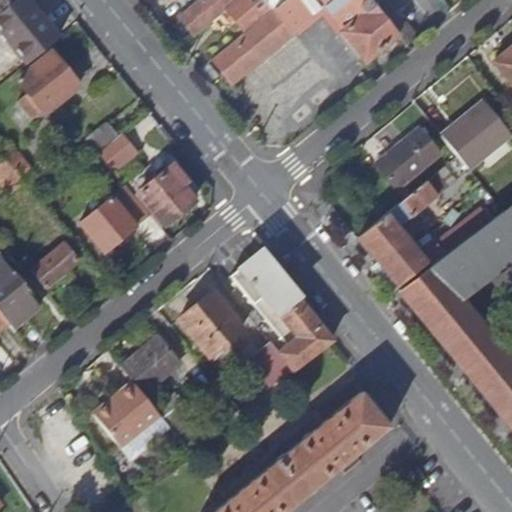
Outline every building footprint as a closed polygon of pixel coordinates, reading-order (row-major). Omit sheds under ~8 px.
[(0,0),(0,12),(14,0),(0,0)] [(26,0),(14,0),(0,12),(0,29),(28,64),(33,60),(58,38),(26,0)] [(223,10),(234,0),(202,0),(180,19),(193,35),(223,10)] [(211,59),(231,83),(294,33),(291,29),(321,5),(317,0),(285,0),(243,34),(211,59)] [(285,0),(234,0),(223,10),(243,34),(285,0)] [(340,32),(365,63),(398,35),(368,0),(317,0),(321,5),(342,30),(340,32)] [(511,77),(511,47),(497,60),(511,77)] [(33,60),(28,64),(18,72),(15,74),(20,79),(17,82),(44,114),(79,85),(51,52),(37,64),(33,60)] [(200,69),(221,94),(228,88),(208,63),(200,69)] [(457,157),(468,170),(511,134),(485,102),(441,137),(457,157)] [(97,153),(117,136),(106,123),(86,139),(97,153)] [(377,165),(394,190),(437,155),(419,132),(377,165)] [(97,153),(112,171),(133,154),(117,136),(97,153)] [(2,156),(24,182),(33,173),(12,148),(2,156)] [(24,182),(2,156),(0,157),(0,182),(9,194),(24,182)] [(133,195),(150,215),(158,225),(160,228),(193,201),(180,185),(184,181),(171,165),(133,195)] [(482,209),(493,200),(471,174),(451,190),(473,217),(482,209)] [(435,175),(426,182),(437,196),(446,188),(435,175)] [(426,182),(402,201),(388,212),(386,214),(397,228),(437,196),(426,182)] [(133,195),(125,185),(111,196),(135,227),(150,215),(133,195)] [(103,253),(135,227),(111,196),(78,222),(103,253)] [(492,220),(502,212),(493,200),(482,209),(492,220)] [(511,203),(502,212),(492,220),(445,254),(430,266),(399,290),(511,428),(511,359),(456,290),(511,247),(511,203)] [(363,232),(386,214),(388,212),(383,206),(358,227),(363,232)] [(357,237),(397,286),(427,263),(418,253),(403,235),(397,228),(386,214),(363,232),(357,237)] [(408,231),(403,235),(418,253),(423,249),(408,231)] [(430,266),(445,254),(434,241),(423,249),(418,253),(427,263),(430,266)] [(30,271),(44,288),(77,261),(63,244),(30,271)] [(267,262),(259,251),(230,274),(267,319),(295,296),(267,262)] [(0,264),(0,313),(12,328),(41,304),(5,260),(0,264)] [(209,355),(242,329),(211,292),(179,318),(209,355)] [(332,342),(295,296),(267,319),(287,344),(277,352),(292,371),(332,342)] [(122,368),(133,381),(143,394),(181,363),(159,338),(122,368)] [(271,387),(292,371),(277,352),(270,344),(250,361),(271,387)] [(143,394),(133,381),(117,394),(119,397),(112,403),(109,400),(93,413),(101,424),(103,425),(121,447),(150,424),(152,424),(161,416),(158,412),(143,394)] [(227,417),(237,408),(218,383),(207,392),(227,417)] [(216,511),(287,511),(322,483),(387,428),(359,393),(235,496),(216,511)] [(158,412),(161,416),(168,424),(175,418),(187,408),(178,397),(158,412)] [(187,448),(195,442),(188,432),(190,430),(181,419),(178,421),(175,418),(168,424),(187,448)] [(195,442),(208,433),(199,423),(190,430),(188,432),(195,442)]
